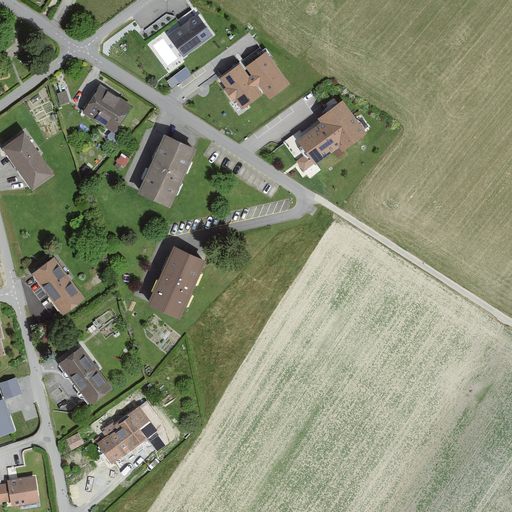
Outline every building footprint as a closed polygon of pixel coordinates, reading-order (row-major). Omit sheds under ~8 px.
[(213,37),(197,16),(169,38),(185,58),(213,37)] [(291,87),(266,54),(245,70),(252,78),(250,80),(240,67),(220,82),(242,112),(263,97),(257,90),(259,88),(270,102),(291,87)] [(174,86),(192,73),(186,65),(168,79),(174,86)] [(134,107),(100,85),(82,113),(115,135),(134,107)] [(367,136),(343,103),(318,122),(321,126),(297,143),(315,167),(339,149),(343,154),(367,136)] [(25,135),(1,152),(32,194),(55,178),(25,135)] [(199,152),(166,137),(138,198),(172,213),(199,152)] [(205,265),(174,250),(147,308),(178,322),(205,265)] [(54,260),(32,277),(64,319),(86,302),(54,260)] [(81,350),(59,366),(90,408),(112,391),(81,350)] [(17,375),(0,380),(0,383),(4,395),(5,397),(22,391),(17,375)] [(4,395),(0,396),(0,433),(15,428),(5,397),(4,395)] [(132,410),(94,437),(112,462),(147,436),(157,450),(175,438),(145,397),(130,408),(132,410)] [(85,442),(79,431),(65,437),(72,449),(85,442)] [(99,461),(103,469),(111,465),(106,457),(99,461)] [(96,476),(103,484),(116,474),(110,466),(96,476)] [(32,473),(5,478),(11,507),(38,501),(32,473)]
